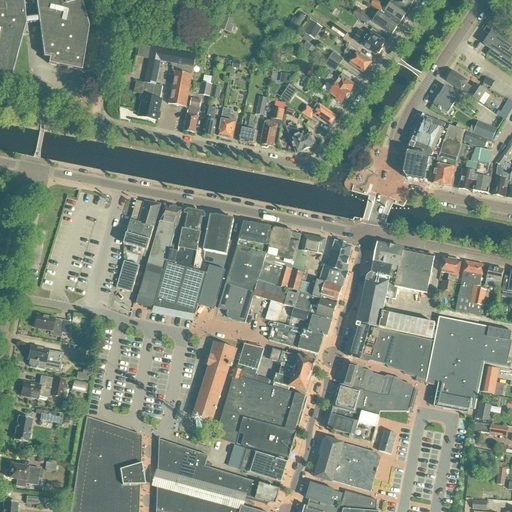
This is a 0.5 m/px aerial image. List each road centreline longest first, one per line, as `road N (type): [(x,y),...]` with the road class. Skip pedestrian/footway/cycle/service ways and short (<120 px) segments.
road 1 (residential): [(94,114),(109,126),(314,162),(429,0)]
road 2 (tertiary): [(366,237),(34,170)]
road 3 (unclassified): [(288,511),(366,237)]
road 4 (unclassified): [(0,341),(34,170)]
road 5 (tertiary): [(385,187),(400,132),(449,48)]
road 6 (unclassified): [(366,237),(511,264)]
road 7 (tertiary): [(511,211),(385,187)]
